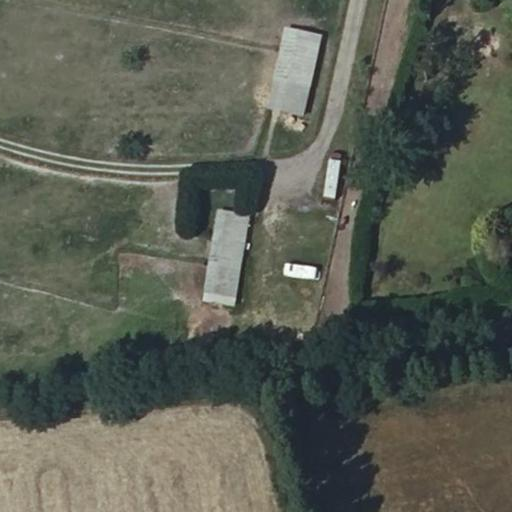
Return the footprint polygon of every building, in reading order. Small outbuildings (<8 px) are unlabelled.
[(268,78),(278,28),(265,25),(248,104),(262,106),(268,78)] [(289,82),(299,32),(278,28),(268,78),(289,82)] [(282,111),(289,82),(268,78),(262,106),(282,111)] [(196,287),(200,260),(208,209),(199,208),(187,286),(196,287)] [(229,212),(208,209),(200,260),(221,263),(229,212)] [(200,260),(196,287),(217,290),(221,263),(200,260)]
